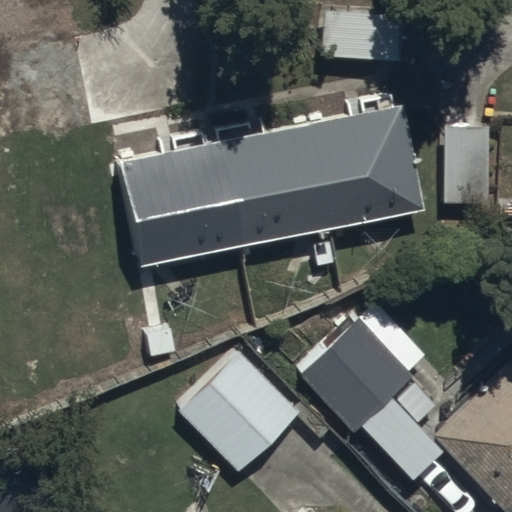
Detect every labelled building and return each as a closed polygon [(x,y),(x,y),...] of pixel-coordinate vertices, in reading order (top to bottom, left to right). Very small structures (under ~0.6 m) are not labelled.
[(326,0),(319,0),(317,41),(394,45),(397,4),(326,0)] [(74,24),(0,42),(0,69),(15,134),(95,115),(74,24)] [(402,105),(116,163),(137,270),(424,212),(402,105)] [(419,342),(367,289),(295,365),(351,421),(357,415),(406,465),(437,435),(414,412),(429,397),(405,372),(411,366),(403,358),(419,342)] [(511,329),(426,416),(511,503),(511,329)] [(239,333),(171,398),(237,463),(303,395),(239,333)] [(286,511),(317,511),(302,496),(286,511)]
